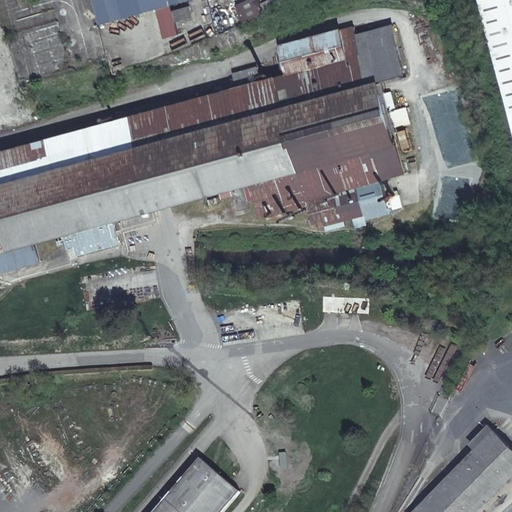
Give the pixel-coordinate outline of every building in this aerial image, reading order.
[(92,0),(99,25),(186,0),(92,0)] [(246,24),(268,15),(261,0),(250,0),(239,5),(246,24)] [(511,0),(477,0),(508,117),(511,115),(511,0)] [(170,13),(173,24),(191,19),(188,8),(170,13)] [(319,227),(343,221),(342,215),(359,210),(360,216),(367,214),(369,220),(393,213),(384,179),(407,172),(382,82),(406,75),(392,25),(357,35),(355,27),(282,48),(286,61),(282,63),(285,75),(261,82),(257,68),(234,74),(238,88),(181,105),(179,97),(118,114),(120,120),(120,121),(0,154),(0,271),(43,260),(38,242),(245,185),(249,198),(257,195),(263,218),(313,205),(319,227)] [(22,80),(34,79),(33,70),(25,71),(24,60),(20,61),(22,80)] [(109,123),(120,120),(118,114),(107,117),(109,123)] [(342,215),(343,221),(360,216),(359,210),(342,215)] [(371,313),(371,296),(324,295),(323,312),(371,313)] [(460,511),(463,510),(511,461),(511,444),(491,424),(472,443),(477,448),(462,464),(413,511),(460,511)] [(201,458),(154,511),(221,511),(240,491),(201,458)] [(476,511),(511,477),(511,461),(463,510),(460,511),(476,511)]
